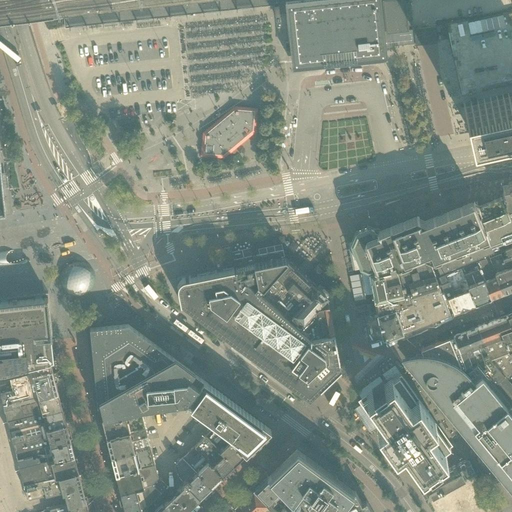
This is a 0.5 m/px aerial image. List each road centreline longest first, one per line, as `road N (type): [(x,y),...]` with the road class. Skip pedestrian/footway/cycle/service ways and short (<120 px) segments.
road 1 (tertiary): [(412,511),(364,458),(151,299),(136,266)]
road 2 (tertiary): [(511,154),(263,196),(212,223),(156,230)]
road 3 (tertiary): [(0,12),(54,165),(99,221),(123,230)]
road 4 (tertiary): [(123,230),(52,120),(13,0)]
road 5 (unknown): [(95,105),(82,73),(175,61),(178,86)]
